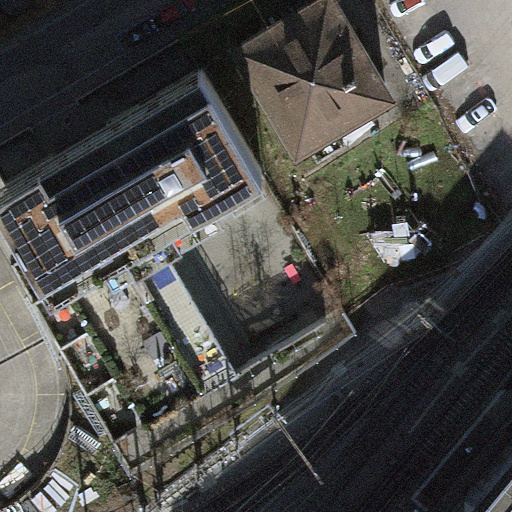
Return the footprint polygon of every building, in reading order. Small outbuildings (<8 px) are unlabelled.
[(333,0),(313,0),(239,43),(299,144),(309,138),(319,155),(345,140),(335,123),(388,92),(333,0)] [(202,64),(0,183),(0,208),(51,295),(66,286),(158,231),(264,169),(202,64)] [(158,231),(66,286),(92,330),(184,275),(158,231)] [(184,275),(92,330),(119,375),(211,320),(184,275)] [(211,320),(119,375),(147,423),(240,369),(211,320)] [(511,511),(511,482),(487,511),(485,511),(465,495),(451,511),(511,511)]
